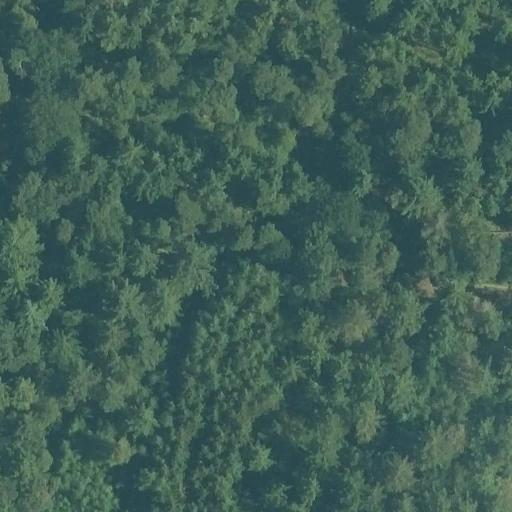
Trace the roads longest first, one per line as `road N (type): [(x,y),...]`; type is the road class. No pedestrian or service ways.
road 1 (track): [(300,267),(0,237)]
road 2 (track): [(300,267),(359,0)]
road 3 (track): [(511,296),(300,267)]
